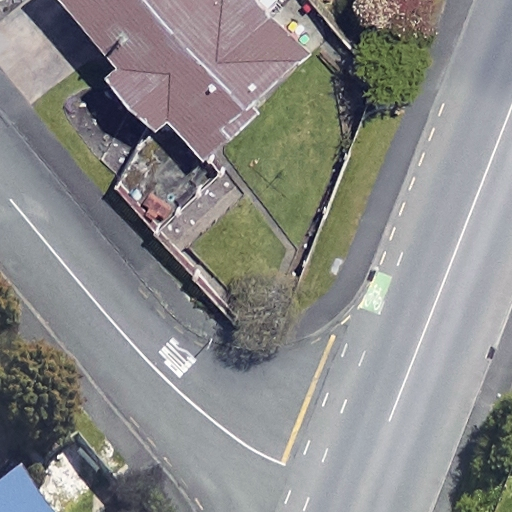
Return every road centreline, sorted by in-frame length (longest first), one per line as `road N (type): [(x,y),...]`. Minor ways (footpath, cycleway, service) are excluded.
road 1 (residential): [(0,177),(220,430),(272,461),(360,491)]
road 2 (tertiary): [(511,93),(360,491)]
